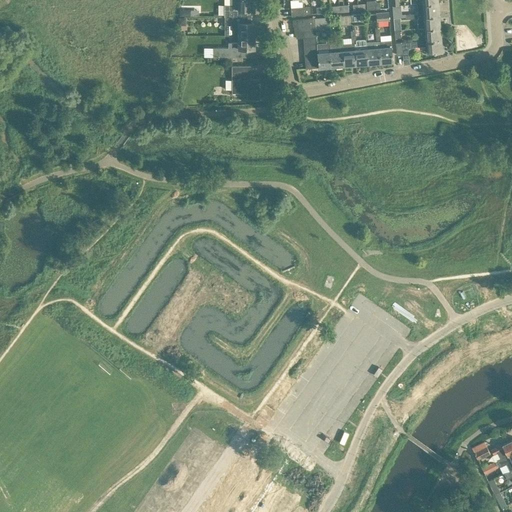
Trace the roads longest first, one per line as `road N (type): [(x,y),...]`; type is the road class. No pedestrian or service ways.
road 1 (unclassified): [(433,316),(373,328),(242,511)]
road 2 (residential): [(298,92),(476,60),(495,51),(493,14)]
